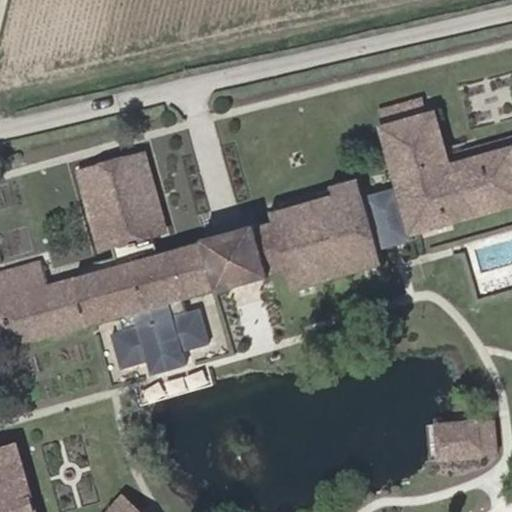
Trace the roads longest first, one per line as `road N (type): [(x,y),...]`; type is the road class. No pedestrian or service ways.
road 1 (unclassified): [(0,132),(511,9)]
road 2 (track): [(358,0),(0,85)]
